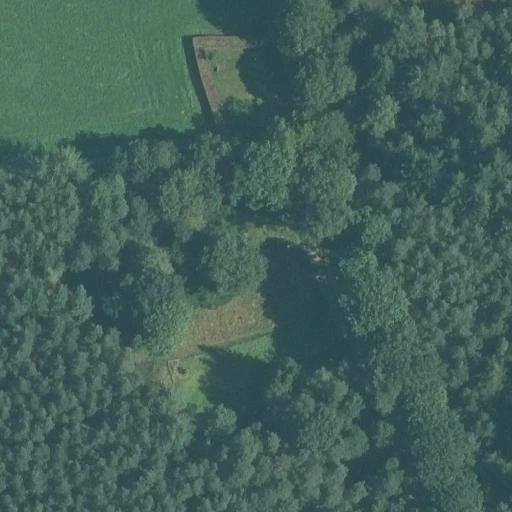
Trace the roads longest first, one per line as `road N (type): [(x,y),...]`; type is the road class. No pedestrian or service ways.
road 1 (track): [(0,201),(299,164),(444,124),(511,125)]
road 2 (track): [(434,511),(365,324),(314,237),(299,164)]
road 3 (track): [(271,0),(328,155),(511,255)]
